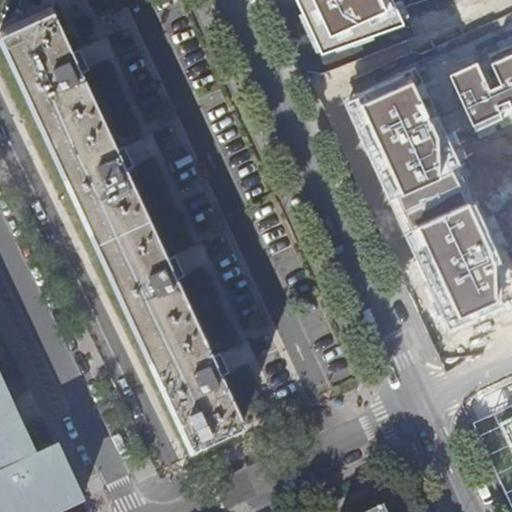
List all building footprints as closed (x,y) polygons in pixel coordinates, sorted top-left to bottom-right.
[(406,27),(392,0),(294,0),(322,58),(406,27)] [(50,8),(0,30),(0,34),(191,445),(242,422),(221,377),(229,373),(220,353),(212,357),(176,280),(185,276),(174,255),(166,259),(126,172),(134,168),(123,146),(116,149),(81,74),(89,71),(79,50),(71,54),(50,8)] [(471,125),(511,106),(511,46),(489,57),(501,81),(489,87),(477,63),(448,76),(471,125)] [(418,66),(344,100),(388,195),(395,192),(411,227),(403,231),(449,327),(496,303),(499,249),(459,162),(462,161),(418,66)] [(0,511),(57,511),(79,502),(55,450),(34,460),(18,426),(6,399),(13,396),(7,383),(0,386),(0,511)] [(511,408),(473,426),(511,511),(511,408)]
